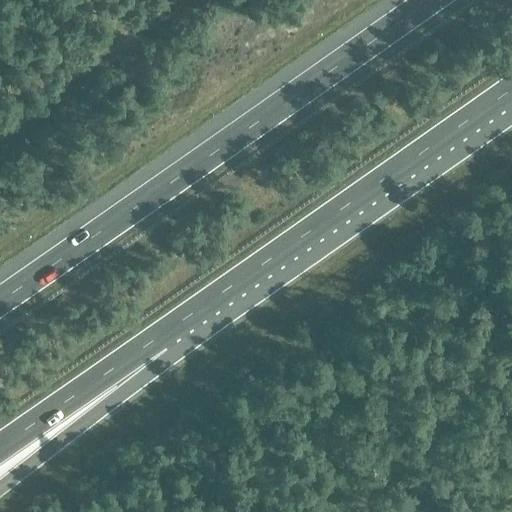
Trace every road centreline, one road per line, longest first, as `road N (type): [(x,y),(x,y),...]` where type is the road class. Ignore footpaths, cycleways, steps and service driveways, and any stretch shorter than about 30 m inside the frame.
road 1 (motorway): [(432,0),(0,302)]
road 2 (motorway): [(156,340),(511,89)]
road 3 (track): [(0,136),(174,0)]
road 4 (motorway): [(0,487),(156,340)]
road 5 (motorway): [(0,448),(156,340)]
